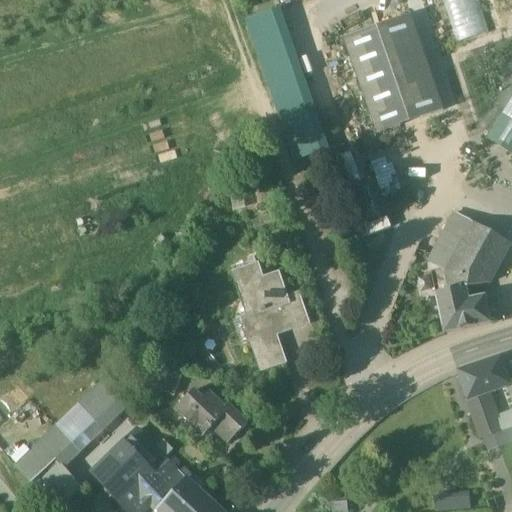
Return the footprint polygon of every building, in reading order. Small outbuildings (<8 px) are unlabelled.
[(475,0),(445,0),(460,46),(487,38),(475,0)] [(410,17),(344,40),(377,135),(443,112),(410,17)] [(511,112),(494,143),(511,154),(511,112)] [(455,215),(429,264),(431,274),(449,270),(473,225),(455,215)] [(365,248),(388,240),(381,221),(358,229),(365,248)] [(449,270),(447,275),(466,287),(467,290),(488,286),(510,245),(473,225),(449,270)] [(288,302),(279,278),(263,284),(255,262),(233,269),(249,315),(244,317),(262,370),(284,362),(275,334),(290,329),(282,306),(288,304),(288,302)] [(449,270),(431,274),(436,295),(467,290),(466,287),(447,275),(449,270)] [(467,290),(436,295),(444,335),(491,325),(485,298),(469,303),(467,290)] [(299,298),(288,302),(288,304),(282,306),(290,329),(308,323),(299,298)] [(501,359),(459,374),(468,402),(483,396),(509,386),(501,359)] [(183,375),(160,365),(150,388),(174,398),(183,375)] [(110,379),(17,469),(32,485),(57,462),(64,470),(133,405),(110,379)] [(193,393),(175,412),(185,421),(203,402),(193,393)] [(483,396),(468,402),(472,413),(487,408),(483,396)] [(218,404),(212,410),(203,402),(185,421),(203,439),(212,430),(217,435),(228,445),(247,425),(227,406),(224,410),(218,404)] [(487,408),(472,413),(475,421),(488,415),(487,408)] [(511,414),(492,422),(488,415),(475,421),(481,440),(511,428),(511,414)] [(182,478),(137,432),(94,475),(127,511),(135,511),(146,502),(155,511),(159,511),(162,509),(186,481),(182,478)] [(64,470),(57,462),(32,485),(31,486),(54,511),(56,511),(71,499),(70,498),(79,488),(79,489),(80,488),(64,470)] [(197,486),(186,475),(182,478),(186,481),(194,489),(197,486)] [(219,511),(194,489),(186,481),(162,509),(164,511),(219,511)] [(434,498),(435,511),(470,509),(469,496),(434,498)] [(347,511),(347,503),(331,505),(332,511),(347,511)]
